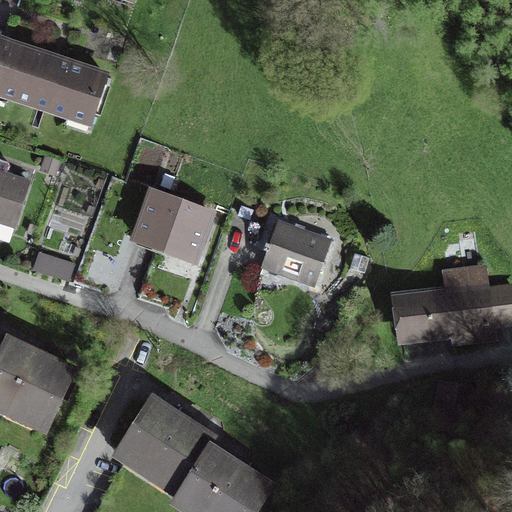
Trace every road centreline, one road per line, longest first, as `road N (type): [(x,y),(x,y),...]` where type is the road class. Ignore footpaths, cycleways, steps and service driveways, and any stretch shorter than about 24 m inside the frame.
road 1 (unclassified): [(0,271),(147,320),(309,394),(421,365),(511,356)]
road 2 (unclassified): [(58,511),(131,369)]
